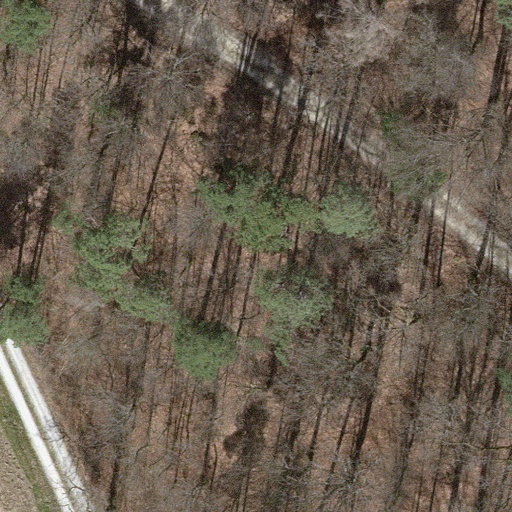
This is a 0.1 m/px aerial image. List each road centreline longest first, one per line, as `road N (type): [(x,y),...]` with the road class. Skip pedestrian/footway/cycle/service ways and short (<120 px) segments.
road 1 (track): [(145,0),(444,183),(511,246)]
road 2 (track): [(57,511),(0,387)]
